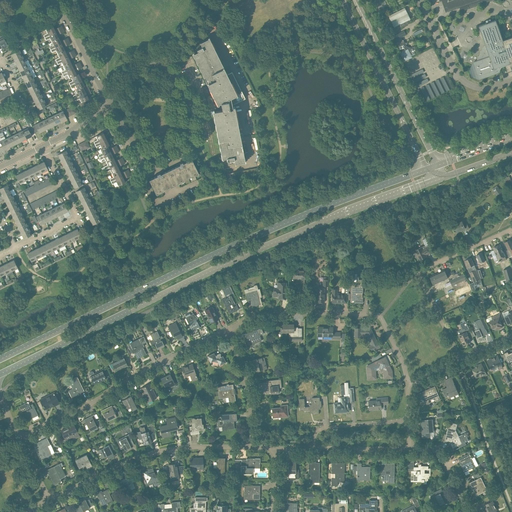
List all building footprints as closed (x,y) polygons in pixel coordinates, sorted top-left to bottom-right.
[(439,0),(440,2),(444,0),(445,5),(443,5),(446,12),(459,8),(461,11),(493,0),(439,0)] [(411,19),(405,8),(389,16),(394,27),(399,25),(400,29),(407,25),(411,23),(410,20),(411,19)] [(511,37),(503,40),(496,20),(479,26),(487,47),(484,48),(483,51),(481,50),(479,55),(480,60),(473,62),(470,69),(473,76),(479,79),(498,73),(502,66),(511,63),(511,61),(511,60),(511,37)] [(44,37),(63,28),(62,26),(54,29),(53,26),(43,31),(44,35),(43,35),(44,37)] [(50,38),(51,42),(59,38),(57,35),(64,32),(63,28),(44,37),(46,40),(50,38)] [(406,35),(404,31),(392,37),(394,41),(406,35)] [(50,50),(69,41),(67,38),(60,41),(59,38),(51,42),(53,45),(49,47),(50,50)] [(226,74),(208,38),(200,42),(202,46),(200,48),(197,49),(198,52),(193,54),(214,96),(214,97),(213,99),(215,102),(214,104),(215,106),(214,108),(215,111),(212,111),(212,112),(214,112),(223,158),(222,158),(224,168),(234,166),(233,164),(244,162),(233,107),(232,107),(232,105),(245,98),(232,71),(226,74)] [(403,40),(397,43),(401,53),(400,53),(404,61),(412,57),(412,56),(418,53),(415,46),(411,48),(407,46),(403,40)] [(56,50),(57,54),(65,50),(63,47),(70,44),(69,41),(50,50),(49,50),(50,52),(51,52),(52,52),(56,50)] [(14,60),(22,56),(20,50),(11,54),(14,60)] [(65,50),(57,54),(59,57),(53,60),(54,63),(56,62),(75,53),(73,50),(66,53),(65,50)] [(62,62),(63,66),(71,62),(69,59),(76,56),(75,53),(56,62),(58,64),(62,62)] [(22,56),(14,60),(17,65),(25,61),(22,56)] [(17,65),(20,71),(28,67),(25,61),(17,65)] [(62,74),(81,65),(79,62),(72,65),(71,62),(63,66),(59,68),(61,72),(61,71),(62,74)] [(81,65),(62,74),(64,77),(68,75),(69,78),(78,74),(78,73),(77,74),(75,71),(82,68),(81,65)] [(28,67),(20,71),(22,76),(30,72),(28,67)] [(411,74),(425,102),(441,94),(440,93),(450,89),(453,88),(450,81),(446,82),(446,80),(449,79),(447,75),(429,83),(422,69),(411,74)] [(25,82),(33,78),(30,72),(22,76),(25,82)] [(78,74),(69,78),(71,77),(73,81),(68,83),(70,85),(83,79),(82,76),(80,77),(78,74)] [(28,87),(36,83),(33,78),(25,82),(28,87)] [(83,79),(70,85),(71,88),(75,86),(77,89),(75,90),(84,86),(82,82),(84,81),(83,79)] [(39,89),(36,83),(28,87),(30,93),(39,89)] [(77,89),(75,90),(77,94),(73,96),(74,98),(88,91),(87,89),(88,89),(86,85),(87,85),(87,84),(84,86),(77,89)] [(30,93),(33,98),(41,94),(39,89),(30,93)] [(81,95),(74,98),(75,101),(77,100),(78,101),(80,100),(81,102),(79,103),(81,107),(86,104),(84,101),(89,99),(87,95),(90,94),(88,91),(81,95)] [(41,94),(33,98),(36,104),(44,100),(41,94)] [(47,105),(44,100),(36,104),(39,109),(47,105)] [(63,111),(57,114),(61,122),(67,119),(63,111)] [(61,122),(57,114),(52,116),(56,125),(61,122)] [(52,116),(46,119),(50,127),(56,125),(52,116)] [(46,119),(41,122),(45,130),(50,127),(46,119)] [(45,130),(41,122),(35,125),(32,127),(34,133),(38,131),(39,133),(45,130)] [(28,128),(22,131),(26,139),(32,136),(31,135),(34,133),(32,127),(28,128)] [(22,131),(17,134),(21,142),(26,139),(22,131)] [(97,140),(94,142),(95,144),(108,138),(107,135),(105,136),(103,133),(96,136),(97,140)] [(17,134),(11,136),(15,144),(21,142),(17,134)] [(11,136),(6,139),(10,147),(15,144),(11,136)] [(108,138),(95,144),(96,147),(100,145),(102,148),(100,149),(107,146),(109,145),(107,141),(109,140),(108,138)] [(10,147),(6,139),(0,142),(4,150),(10,147)] [(99,157),(117,148),(116,145),(109,149),(107,146),(100,149),(101,153),(98,155),(99,157)] [(117,148),(99,157),(100,160),(104,158),(106,161),(113,158),(112,155),(119,151),(117,148)] [(58,155),(61,160),(69,156),(66,151),(58,155)] [(64,166),(72,162),(69,156),(61,160),(64,166)] [(104,167),(105,169),(123,160),(122,157),(115,161),(113,158),(106,161),(107,165),(104,167)] [(198,173),(192,159),(183,163),(182,162),(180,163),(180,165),(160,174),(160,173),(157,174),(158,176),(149,180),(156,194),(198,173)] [(123,160),(105,169),(106,172),(110,170),(112,173),(119,170),(118,167),(125,163),(123,160)] [(44,162),(38,164),(42,173),(48,170),(44,162)] [(72,162),(64,166),(66,171),(74,167),(72,162)] [(38,164),(33,167),(37,175),(42,173),(38,164)] [(31,178),(37,175),(33,167),(27,170),(31,178)] [(69,177),(77,173),(74,167),(66,171),(69,177)] [(22,173),(26,181),(31,178),(27,170),(22,173)] [(111,181),(129,172),(128,170),(121,173),(119,170),(112,173),(113,177),(110,179),(111,181)] [(131,175),(129,172),(111,181),(112,184),(116,182),(118,186),(125,182),(124,179),(131,175)] [(20,183),(26,181),(22,173),(16,175),(20,183)] [(72,182),(80,178),(77,173),(69,177),(72,182)] [(80,178),(72,182),(74,188),(83,184),(80,178)] [(0,190),(2,194),(10,190),(7,185),(0,188),(0,190)] [(79,197),(87,193),(84,187),(76,191),(79,197)] [(502,193),(498,187),(493,190),(497,196),(502,193)] [(2,194),(5,200),(13,196),(10,190),(2,194)] [(90,198),(87,193),(79,197),(82,202),(90,198)] [(13,196),(5,200),(7,205),(16,201),(13,196)] [(84,208),(92,204),(90,198),(82,202),(84,208)] [(7,205),(10,211),(18,207),(16,201),(7,205)] [(58,206),(62,214),(68,211),(64,203),(58,206)] [(87,213),(95,209),(92,204),(84,208),(87,213)] [(53,208),(57,217),(62,214),(58,206),(53,208)] [(18,207),(10,211),(13,216),(21,212),(18,207)] [(57,217),(53,208),(47,211),(51,219),(57,217)] [(98,215),(95,209),(87,213),(90,219),(98,215)] [(51,219),(47,211),(42,214),(46,222),(51,219)] [(21,212),(13,216),(15,222),(24,218),(21,212)] [(40,225),(46,222),(42,214),(36,216),(40,225)] [(98,215),(90,219),(92,225),(101,221),(98,215)] [(24,218),(15,222),(18,227),(26,223),(24,218)] [(464,224),(462,221),(452,226),(456,232),(463,229),(464,231),(469,229),(467,223),(464,224)] [(18,227),(21,233),(29,229),(26,223),(18,227)] [(32,234),(29,229),(21,233),(24,238),(32,234)] [(72,232),(76,240),(81,237),(77,229),(72,232)] [(66,234),(70,242),(76,240),(72,232),(66,234)] [(65,245),(70,242),(66,234),(61,237),(65,245)] [(59,248),(65,245),(61,237),(55,240),(59,248)] [(419,248),(415,250),(420,260),(427,257),(425,254),(428,252),(429,254),(433,252),(426,238),(422,240),(425,245),(422,247),(419,248)] [(50,242),(54,251),(59,248),(55,240),(50,242)] [(54,251),(50,242),(44,245),(48,253),(54,251)] [(39,248),(43,256),(48,253),(44,245),(39,248)] [(500,259),(501,262),(506,259),(502,249),(500,245),(493,248),(494,250),(491,252),(495,261),(500,259)] [(33,250),(37,259),(43,256),(39,248),(33,250)] [(37,259),(33,250),(28,253),(32,261),(37,259)] [(488,265),(482,253),(476,255),(480,263),(483,261),(485,266),(488,265)] [(471,258),(465,260),(468,267),(467,268),(469,272),(474,282),(470,284),(472,291),(476,289),(474,285),(482,282),(481,279),(471,258)] [(8,263),(12,271),(18,268),(14,260),(8,263)] [(12,271),(8,263),(3,265),(7,274),(12,271)] [(508,285),(511,282),(511,267),(503,270),(508,285)] [(437,273),(430,277),(433,285),(441,281),(448,278),(447,277),(450,275),(448,269),(445,271),(445,270),(440,272),(437,273)] [(305,271),(293,270),(293,278),(297,278),(297,291),(294,291),(294,297),(300,297),(300,292),(304,292),(304,282),(303,282),(303,279),(305,279),(305,271)] [(348,300),(350,300),(350,303),(358,303),(358,299),(360,299),(360,297),(362,297),(362,279),(358,279),(358,277),(353,277),(354,271),(349,271),(348,291),(350,291),(350,294),(348,294),(348,300)] [(467,279),(464,274),(449,280),(452,286),(467,279)] [(286,286),(286,283),(279,283),(279,288),(273,288),(273,292),(273,297),(278,297),(278,299),(286,299),(286,293),(288,293),(288,286),(286,286)] [(248,289),(244,290),(246,299),(250,298),(251,302),(252,307),(262,305),(262,306),(261,301),(257,285),(253,286),(254,287),(248,288),(248,289)] [(455,291),(458,297),(471,291),(468,285),(455,291)] [(233,294),(230,286),(222,290),(226,298),(222,300),(225,307),(226,307),(229,314),(233,311),(231,308),(233,307),(232,305),(235,304),(231,295),(233,294)] [(324,288),(317,288),(316,293),(312,293),(312,301),(316,301),(316,302),(324,303),(324,288)] [(337,289),(332,289),(332,294),(332,303),(336,303),(336,302),(339,302),(339,303),(346,303),(346,294),(337,294),(337,289)] [(454,296),(442,301),(446,310),(458,304),(454,296)] [(218,319),(212,307),(205,310),(211,323),(218,319)] [(504,317),(506,320),(508,325),(510,324),(511,324),(511,323),(511,322),(511,310),(509,312),(508,311),(503,313),(504,317)] [(190,315),(189,313),(185,315),(193,332),(197,330),(196,329),(200,327),(196,320),(198,318),(193,314),(190,315)] [(489,321),(491,324),(493,329),(496,327),(497,330),(503,327),(500,320),(503,319),(501,314),(500,313),(494,316),(495,318),(492,320),(489,321)] [(488,328),(484,317),(476,321),(479,329),(475,331),(479,338),(485,335),(484,334),(487,332),(486,329),(488,328)] [(463,333),(459,335),(463,345),(471,342),(469,337),(466,332),(465,329),(469,328),(466,322),(460,324),(462,328),(461,328),(463,333)] [(182,337),(175,323),(168,326),(173,336),(176,335),(177,338),(179,337),(179,338),(182,337)] [(293,327),(293,324),(280,324),(281,332),(290,332),(290,337),(298,336),(298,327),(293,327)] [(318,332),(318,336),(318,339),(322,339),(322,336),(332,336),(332,339),(340,339),(340,338),(340,333),(332,333),(332,328),(332,329),(327,329),(327,327),(323,327),(318,327),(318,332)] [(263,334),(261,328),(243,335),(247,347),(255,345),(254,344),(262,341),(259,335),(263,334)] [(360,328),(355,328),(355,337),(360,337),(360,335),(366,335),(371,345),(369,346),(371,351),(380,347),(377,342),(377,343),(370,329),(360,329),(360,328)] [(160,337),(157,332),(150,335),(152,339),(149,341),(151,345),(155,343),(154,344),(157,349),(164,346),(162,340),(160,341),(159,337),(160,337)] [(146,354),(139,340),(130,345),(128,346),(130,350),(132,349),(137,359),(146,354)] [(216,356),(214,352),(207,356),(211,363),(213,362),(218,364),(219,366),(226,362),(223,355),(221,356),(220,355),(220,354),(221,354),(220,354),(220,353),(219,353),(216,354),(217,355),(216,356)] [(501,364),(498,356),(492,359),(492,360),(488,362),(492,369),(498,366),(500,368),(502,367),(501,364)] [(127,365),(123,357),(112,363),(115,371),(127,365)] [(267,369),(264,357),(253,360),(255,372),(267,369)] [(391,371),(385,358),(367,366),(368,379),(375,379),(375,368),(379,366),(381,370),(382,369),(383,372),(384,378),(392,377),(391,371)] [(486,373),(481,363),(475,366),(475,368),(472,369),(475,376),(482,373),(483,375),(486,373)] [(197,379),(192,365),(182,368),(185,376),(190,375),(192,381),(197,379)] [(102,371),(94,374),(93,372),(92,371),(89,372),(89,374),(94,384),(106,378),(102,371)] [(175,385),(170,374),(161,379),(166,390),(175,385)] [(73,388),(68,391),(69,393),(71,397),(84,391),(82,387),(77,377),(70,380),(73,385),(71,386),(73,388)] [(458,393),(452,377),(449,379),(451,383),(448,384),(449,386),(447,387),(448,387),(443,389),(445,394),(445,395),(449,393),(450,397),(454,395),(458,393)] [(281,387),(280,379),(270,381),(270,382),(259,383),(260,395),(272,394),(278,393),(278,388),(281,387)] [(157,398),(150,384),(141,388),(147,402),(157,398)] [(217,387),(219,399),(225,398),(226,402),(236,401),(234,394),(233,389),(234,389),(233,384),(228,385),(228,384),(226,384),(226,385),(217,387)] [(440,400),(435,386),(429,389),(429,390),(420,393),(421,396),(419,396),(420,405),(426,404),(426,400),(430,398),(430,399),(435,398),(436,401),(440,400)] [(338,403),(333,403),(334,413),(342,412),(342,410),(345,410),(345,411),(348,411),(348,403),(354,402),(353,393),(353,388),(349,389),(350,397),(341,398),(338,398),(338,403)] [(54,394),(41,400),(42,404),(45,409),(46,408),(45,408),(53,404),(54,404),(58,402),(57,399),(54,394)] [(137,408),(131,396),(126,398),(127,399),(122,401),(127,410),(131,408),(132,410),(137,408)] [(320,401),(319,397),(312,398),(312,402),(311,402),(311,405),(309,405),(309,407),(305,407),(304,399),(298,399),(299,411),(305,410),(305,412),(312,412),(313,415),(319,414),(318,409),(320,409),(320,407),(321,407),(321,401),(320,401)] [(388,404),(387,398),(376,399),(376,401),(368,401),(369,410),(381,409),(380,405),(388,404)] [(22,413),(23,412),(27,420),(32,417),(32,418),(38,415),(33,405),(30,406),(28,402),(19,406),(22,413)] [(288,417),(287,405),(282,405),(283,407),(272,408),(273,418),(288,417)] [(101,411),(104,418),(106,417),(107,421),(112,419),(113,421),(121,417),(120,417),(123,416),(120,411),(118,412),(117,409),(114,411),(111,406),(101,411)] [(231,421),(237,421),(236,413),(220,414),(221,420),(218,420),(218,427),(222,426),(223,431),(227,430),(227,429),(234,428),(234,424),(232,425),(231,421)] [(89,418),(83,421),(85,425),(87,424),(90,431),(97,428),(92,416),(89,417),(89,418)] [(201,418),(201,416),(196,417),(196,418),(188,419),(190,434),(198,433),(198,430),(204,429),(203,424),(202,424),(201,418)] [(177,428),(175,418),(166,420),(167,425),(160,426),(163,437),(170,435),(169,430),(177,428)] [(422,426),(423,438),(430,437),(430,432),(433,432),(432,420),(427,420),(427,425),(422,426)] [(454,423),(449,422),(446,436),(444,441),(447,442),(448,441),(451,442),(451,441),(452,443),(450,444),(453,448),(457,446),(459,445),(459,447),(466,444),(465,442),(469,440),(467,437),(464,438),(463,434),(458,436),(455,430),(457,424),(454,423)] [(79,436),(74,425),(68,428),(62,431),(61,431),(65,439),(72,436),(73,439),(79,436)] [(139,444),(143,443),(144,444),(148,442),(149,443),(152,443),(149,432),(146,433),(146,432),(141,433),(140,431),(136,432),(138,439),(137,439),(139,444)] [(128,448),(130,448),(130,449),(131,448),(130,446),(134,444),(132,440),(129,434),(123,437),(117,440),(119,445),(119,446),(118,446),(122,453),(128,450),(128,448)] [(34,444),(42,459),(55,453),(52,448),(49,450),(47,446),(50,445),(47,438),(34,444)] [(114,449),(112,444),(109,445),(98,451),(102,459),(107,456),(108,459),(114,456),(112,451),(114,449)] [(462,457),(458,459),(464,472),(469,470),(476,467),(478,465),(474,457),(472,458),(469,454),(462,457)] [(92,467),(86,455),(76,460),(79,467),(85,464),(87,469),(92,467)] [(189,460),(189,462),(190,462),(190,466),(191,468),(196,468),(196,469),(203,469),(203,458),(196,458),(196,459),(190,459),(190,460),(189,460)] [(224,458),(217,458),(217,468),(221,468),(221,472),(228,472),(228,464),(225,464),(225,461),(224,461),(224,458)] [(260,459),(246,458),(246,460),(241,460),(241,473),(253,473),(253,468),(260,468),(260,459)] [(414,461),(406,461),(406,470),(413,470),(413,479),(422,479),(422,482),(423,482),(423,484),(427,484),(427,481),(428,481),(428,478),(429,478),(429,476),(430,476),(430,473),(424,473),(425,470),(428,470),(428,466),(421,466),(421,464),(419,464),(419,465),(418,465),(418,469),(413,469),(413,461),(414,461)] [(288,479),(295,479),(299,479),(299,473),(298,473),(298,470),(296,470),(296,467),(296,462),(293,462),(293,465),(288,465),(288,470),(285,470),(285,476),(286,476),(285,479),(288,479)] [(319,463),(314,462),(314,463),(308,463),(308,474),(310,474),(310,482),(319,482),(319,463)] [(47,470),(48,470),(50,474),(49,474),(54,485),(58,483),(58,484),(59,483),(62,482),(60,478),(65,476),(61,467),(63,466),(62,463),(60,464),(47,470)] [(170,471),(167,472),(168,476),(169,482),(176,481),(175,476),(178,475),(178,474),(185,473),(184,466),(179,467),(179,468),(177,468),(177,466),(175,466),(174,463),(168,464),(169,469),(170,471)] [(344,463),(331,463),(331,481),(331,486),(337,486),(337,481),(344,482),(344,463)] [(361,463),(357,463),(357,466),(354,466),(354,470),(357,471),(357,479),(364,479),(364,480),(370,480),(370,467),(366,467),(361,467),(361,463)] [(394,464),(382,463),(381,471),(382,471),(382,479),(388,479),(388,480),(388,483),(394,483),(394,480),(394,464)] [(156,477),(154,473),(153,468),(148,470),(148,471),(143,472),(145,477),(145,480),(146,485),(154,483),(155,486),(160,484),(159,481),(160,481),(158,476),(156,477)] [(129,481),(127,477),(117,482),(121,491),(126,489),(127,491),(136,487),(134,484),(132,479),(129,481)] [(487,490),(481,477),(470,483),(476,496),(487,490)] [(260,486),(244,485),(244,499),(260,500),(260,486)] [(96,493),(98,497),(99,496),(103,504),(107,502),(108,505),(109,505),(108,504),(117,499),(114,493),(110,495),(107,489),(100,492),(100,491),(96,493)] [(448,501),(441,489),(430,494),(432,498),(435,496),(440,505),(448,501)] [(207,498),(195,497),(195,501),(197,501),(197,508),(192,508),(190,508),(190,510),(192,510),(192,511),(205,511),(206,501),(207,501),(207,498)] [(78,506),(75,508),(77,511),(83,511),(90,508),(89,507),(93,505),(91,502),(89,499),(86,501),(85,499),(77,503),(78,506)] [(347,503),(347,500),(339,500),(339,503),(335,503),(332,503),(331,511),(333,511),(332,511),(347,511),(348,503),(347,503)] [(377,503),(377,500),(369,500),(369,503),(359,503),(359,511),(362,511),(377,511),(378,510),(376,510),(377,507),(378,507),(378,503),(377,503)] [(180,502),(180,501),(171,502),(171,504),(164,505),(164,508),(158,509),(158,511),(177,511),(178,510),(177,508),(180,508),(180,504),(180,502)] [(497,510),(493,501),(483,506),(485,509),(487,508),(488,510),(484,511),(494,511),(497,510)] [(297,511),(297,510),(297,503),(285,503),(285,510),(290,510),(289,511),(297,511)]
